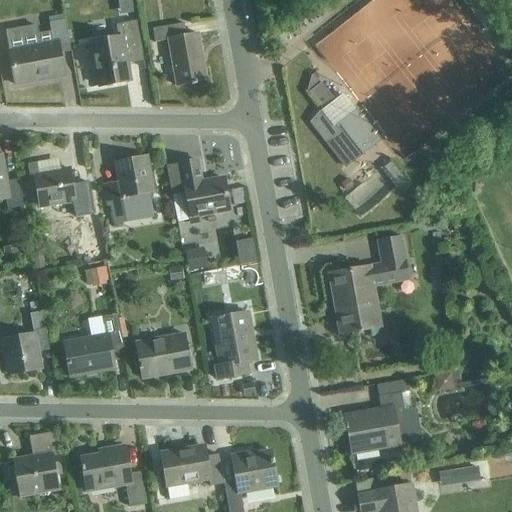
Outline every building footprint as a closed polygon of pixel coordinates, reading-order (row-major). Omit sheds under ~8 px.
[(121,0),(123,10),(137,7),(135,0),(121,0)] [(472,0),(462,0),(461,1),(486,31),(493,25),(472,0)] [(6,35),(9,52),(15,83),(43,78),(44,82),(64,78),(60,55),(70,54),(65,22),(49,25),(51,34),(39,36),(37,29),(6,35)] [(126,62),(142,59),(134,22),(115,25),(118,40),(90,45),(98,87),(130,81),(126,62)] [(168,43),(176,88),(205,82),(196,35),(184,37),(182,26),(151,31),(154,45),(168,43)] [(321,107),(338,94),(324,77),(307,89),(321,107)] [(311,124),(345,168),(378,142),(341,96),(321,112),(311,124)] [(0,201),(5,201),(7,211),(22,208),(17,181),(6,183),(1,157),(0,156),(0,201)] [(145,159),(117,165),(121,185),(105,188),(109,208),(113,207),(117,226),(129,224),(128,217),(155,211),(145,159)] [(394,159),(385,167),(402,187),(411,179),(394,159)] [(196,163),(166,168),(172,198),(186,195),(191,225),(200,223),(199,218),(229,212),(223,180),(200,185),(196,163)] [(33,177),(39,208),(73,202),(67,171),(38,176),(36,164),(26,166),(28,178),(33,177)] [(349,194),(360,209),(373,200),(362,185),(349,194)] [(233,205),(246,203),(243,189),(231,192),(233,205)] [(381,265),(370,268),(369,267),(328,275),(339,336),(380,328),(373,288),(409,281),(405,261),(401,238),(377,242),(381,265)] [(16,245),(2,248),(6,265),(20,262),(16,245)] [(200,250),(185,252),(189,271),(203,269),(200,250)] [(32,264),(16,267),(18,277),(34,274),(32,264)] [(106,286),(104,280),(102,270),(100,271),(89,273),(92,289),(106,286)] [(36,353),(48,351),(41,313),(29,314),(33,336),(36,353)] [(247,333),(251,332),(248,314),(211,321),(220,366),(215,367),(217,381),(250,375),(247,363),(252,362),(247,333)] [(108,350),(121,348),(115,315),(100,318),(103,335),(63,343),(70,378),(112,371),(108,350)] [(134,343),(141,379),(190,370),(184,335),(134,343)] [(2,342),(9,378),(39,372),(36,353),(33,336),(2,342)] [(429,360),(432,375),(456,371),(454,356),(429,360)] [(410,446),(406,426),(400,395),(379,399),(382,416),(363,419),(362,415),(343,419),(350,457),(410,446)] [(30,438),(32,458),(16,461),(22,496),(57,491),(51,456),(57,455),(53,435),(30,438)] [(79,461),(81,469),(79,469),(80,474),(82,473),(85,494),(123,487),(128,509),(145,506),(139,475),(128,477),(122,449),(104,452),(105,456),(79,461)] [(210,489),(223,486),(218,456),(204,459),(203,449),(161,457),(166,488),(208,481),(210,489)] [(223,486),(227,511),(242,511),(239,495),(275,489),(269,454),(244,459),(243,456),(230,459),(235,484),(223,486)] [(440,488),(479,481),(477,467),(438,474),(440,488)] [(414,511),(409,485),(373,492),(373,494),(357,497),(360,511),(414,511)] [(189,501),(190,511),(206,511),(206,500),(189,501)]
